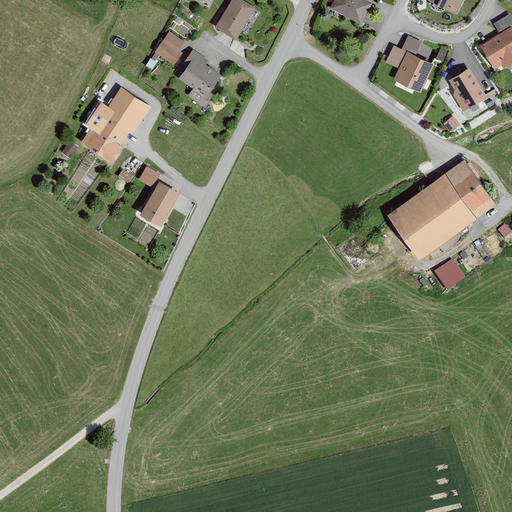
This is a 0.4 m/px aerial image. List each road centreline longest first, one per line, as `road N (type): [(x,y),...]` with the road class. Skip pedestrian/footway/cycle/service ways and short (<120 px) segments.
road 1 (tertiary): [(114,511),(126,404),(146,340),(291,39)]
road 2 (residential): [(291,39),(356,82),(403,0)]
road 3 (track): [(0,495),(126,404)]
